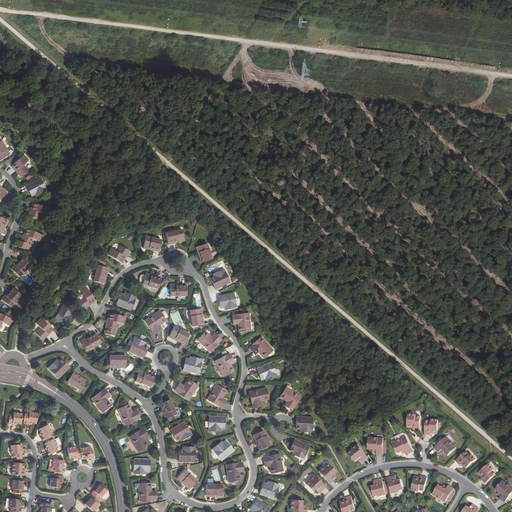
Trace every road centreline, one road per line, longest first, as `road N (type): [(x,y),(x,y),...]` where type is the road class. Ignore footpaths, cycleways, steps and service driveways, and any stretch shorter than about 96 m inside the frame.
road 1 (track): [(0,18),(511,462)]
road 2 (track): [(511,77),(0,9)]
road 3 (residential): [(62,342),(91,323),(121,274),(151,261),(176,263),(202,282),(235,341),(243,378),(235,414)]
road 4 (residential): [(147,405),(165,479),(190,503),(238,500),(252,473),(245,445)]
road 5 (unclassified): [(318,511),(350,480),(389,465),(428,466),(467,485)]
road 6 (tertiary): [(57,395),(103,443),(122,511)]
